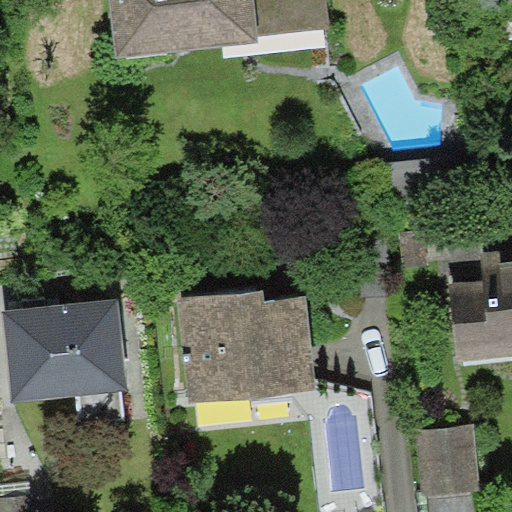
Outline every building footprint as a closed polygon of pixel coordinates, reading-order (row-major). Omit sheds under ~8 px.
[(103,0),(111,59),(332,34),(327,0),(103,0)] [(511,256),(473,261),(466,282),(442,287),(453,366),(511,357),(511,256)] [(256,289),(175,300),(189,404),(311,388),(299,295),(258,301),(256,289)] [(112,300),(3,309),(11,402),(120,393),(112,300)] [(468,429),(411,437),(420,498),(474,488),(468,429)] [(39,511),(38,497),(0,501),(0,511),(39,511)]
